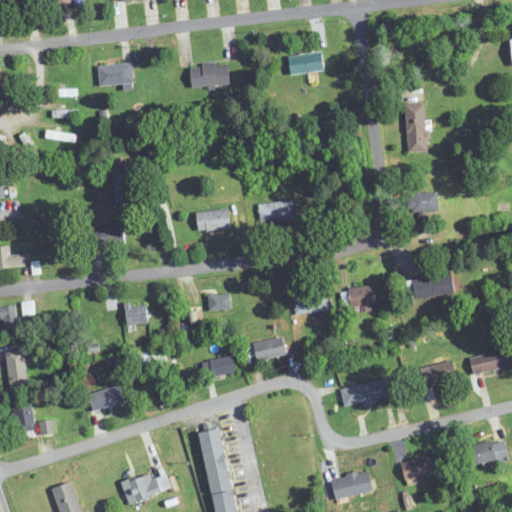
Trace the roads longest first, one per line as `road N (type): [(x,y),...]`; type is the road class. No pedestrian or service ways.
road 1 (residential): [(0,470),(289,381),(307,386),(331,441),(511,405)]
road 2 (residential): [(0,288),(511,227)]
road 3 (residential): [(0,48),(415,0)]
road 4 (residential): [(356,8),(381,211),(375,242)]
